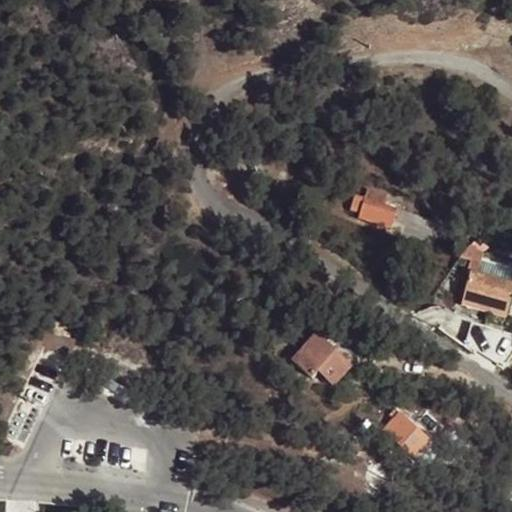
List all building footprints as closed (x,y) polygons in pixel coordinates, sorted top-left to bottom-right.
[(244,151),(224,158),(235,181),(256,173),(244,151)] [(354,198),(350,210),(359,212),(357,217),(391,229),(397,212),(384,208),(387,199),(366,192),(363,201),(354,198)] [(469,246),(459,258),(471,262),(469,268),(478,270),(480,261),(472,258),(474,251),(475,248),(469,246)] [(482,253),(474,251),(472,258),(480,261),(482,253)] [(461,306),(506,319),(511,298),(511,293),(485,286),(487,278),(470,274),(461,306)] [(485,286),(511,293),(511,285),(487,278),(485,286)] [(507,336),(471,325),(466,343),(502,354),(507,336)] [(325,329),(294,361),(313,378),(320,371),(334,385),(358,360),(325,329)] [(511,337),(507,336),(502,354),(511,356),(511,337)] [(96,381),(114,391),(118,383),(100,374),(96,381)] [(386,431),(414,457),(428,442),(412,427),(394,411),(390,416),(395,420),(386,431)]
